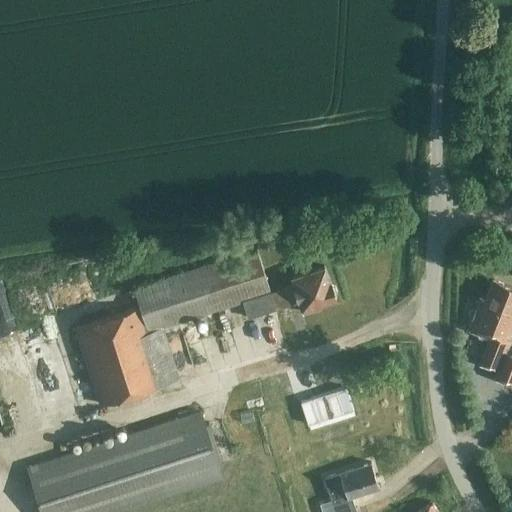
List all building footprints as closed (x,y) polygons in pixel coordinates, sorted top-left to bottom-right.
[(293,284),(270,291),(256,249),(133,288),(139,307),(75,327),(100,404),(181,378),(164,327),(243,301),(248,318),(299,302),(302,313),(323,307),(322,304),(337,299),(336,295),(338,290),(335,284),(331,282),(325,265),(290,276),(293,284)] [(511,285),(492,278),(484,299),(479,297),(475,309),(473,309),(471,310),(470,311),(469,313),(468,314),(469,316),(469,318),(471,320),(467,329),(489,338),(479,364),(497,372),(494,379),(511,386),(511,353),(508,352),(511,341),(511,334),(511,332),(511,285)] [(0,348),(4,361),(29,352),(6,284),(0,286),(0,348)] [(354,410),(347,387),(301,401),(308,425),(354,410)] [(114,511),(222,478),(200,409),(25,465),(39,511),(114,511)] [(380,488),(371,461),(324,477),(336,511),(347,511),(357,509),(352,497),(380,488)] [(439,511),(433,503),(418,511),(439,511)]
